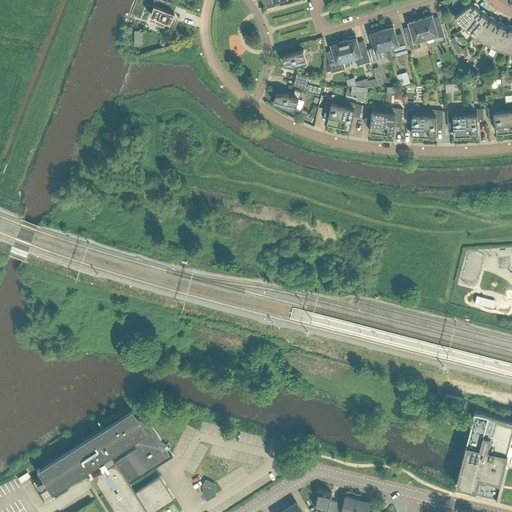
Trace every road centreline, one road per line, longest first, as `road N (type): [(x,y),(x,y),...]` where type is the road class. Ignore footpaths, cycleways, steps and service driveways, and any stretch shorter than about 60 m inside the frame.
road 1 (residential): [(511,146),(357,146),(293,127),(253,103)]
road 2 (tertiary): [(245,511),(314,471),(417,494)]
road 3 (residential): [(315,16),(320,32),(431,0)]
road 4 (residential): [(253,103),(211,58),(208,0)]
